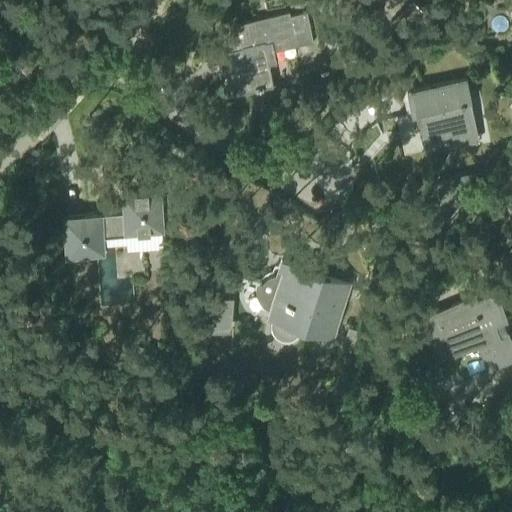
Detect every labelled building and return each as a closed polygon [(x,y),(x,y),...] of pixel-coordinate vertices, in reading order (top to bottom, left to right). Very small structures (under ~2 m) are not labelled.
[(413,23),(401,11),(389,22),(402,34),(413,23)] [(313,43),(307,12),(290,15),(289,12),(229,25),(234,47),(218,50),(222,72),(230,70),(234,92),(241,91),(275,85),(271,63),(277,61),(274,49),(313,43)] [(459,25),(448,20),(443,29),(454,35),(459,25)] [(466,77),(457,79),(451,48),(392,59),(392,91),(407,89),(412,111),(396,114),(404,154),(479,140),(471,101),(472,101),(466,77)] [(444,221),(482,179),(480,170),(435,179),(444,221)] [(65,256),(105,252),(103,234),(163,230),(162,190),(121,193),(122,210),(62,214),(65,256)] [(327,273),(286,259),(281,273),(285,274),(282,285),(274,282),(271,280),(268,282),(267,285),(230,274),(217,347),(245,352),(254,306),(254,308),(258,314),(264,318),(268,311),(273,313),(272,316),(279,318),(278,321),(279,327),(284,332),(290,334),(297,333),(302,328),(303,325),(310,327),(311,324),(339,333),(353,288),(325,279),(327,273)] [(497,332),(492,320),(505,314),(493,287),(420,316),(426,330),(413,335),(430,380),(476,362),(474,357),(469,347),(477,344),(486,366),(511,354),(511,343),(505,328),(497,332)] [(357,329),(347,325),(339,346),(350,350),(357,329)] [(348,435),(345,446),(382,460),(386,449),(348,435)]
